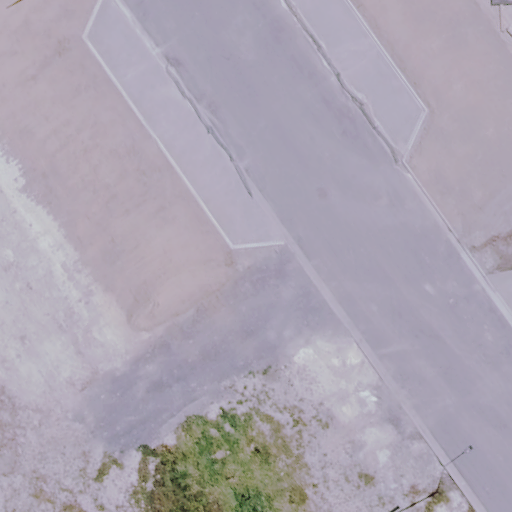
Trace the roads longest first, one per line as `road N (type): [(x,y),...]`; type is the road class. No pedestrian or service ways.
road 1 (residential): [(46,511),(416,257)]
road 2 (residential): [(217,0),(416,257)]
road 3 (residential): [(416,257),(511,379)]
